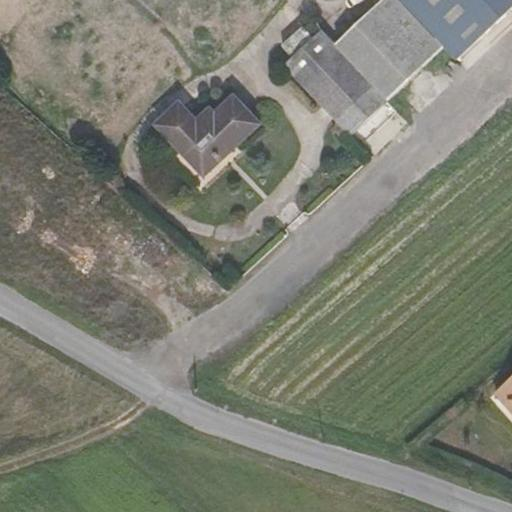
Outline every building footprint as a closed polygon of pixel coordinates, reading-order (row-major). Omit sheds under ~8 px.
[(120,0),(38,97),(66,120),(167,0),(120,0)] [(176,0),(71,121),(96,143),(220,0),(176,0)] [(449,44),(410,0),(386,0),(365,18),(417,72),(449,44)] [(511,0),(410,0),(449,44),(462,58),(511,14),(511,0)] [(339,42),(389,97),(417,72),(365,18),(339,42)] [(311,40),(318,33),(306,20),(285,40),(296,53),(311,40)] [(288,60),(351,130),(389,97),(339,42),(326,26),(318,33),(311,40),(296,53),(288,60)] [(187,99),(165,118),(201,157),(212,146),(219,153),(243,129),(247,133),(262,119),(235,88),(217,105),(212,100),(198,111),(187,99)] [(201,157),(165,118),(159,124),(203,173),(247,133),(243,129),(219,153),(212,146),(201,157)] [(511,375),(502,385),(511,396),(511,375)]
